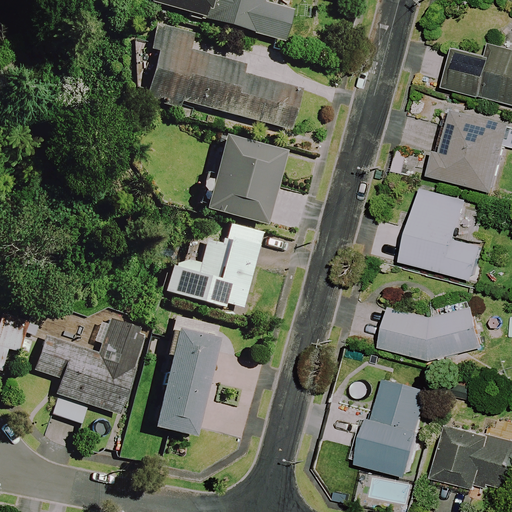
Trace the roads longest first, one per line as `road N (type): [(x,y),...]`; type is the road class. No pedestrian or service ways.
road 1 (residential): [(261,511),(399,0)]
road 2 (residential): [(0,458),(46,478),(230,511)]
